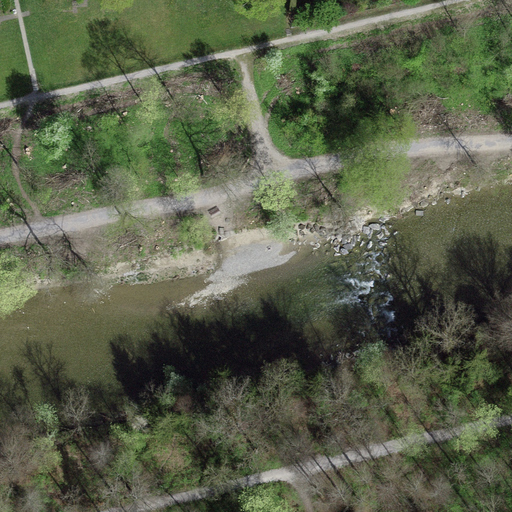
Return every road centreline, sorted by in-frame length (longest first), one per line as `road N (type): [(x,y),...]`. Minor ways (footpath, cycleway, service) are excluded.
road 1 (track): [(511,140),(388,149),(209,196),(0,236)]
road 2 (track): [(108,511),(511,417)]
